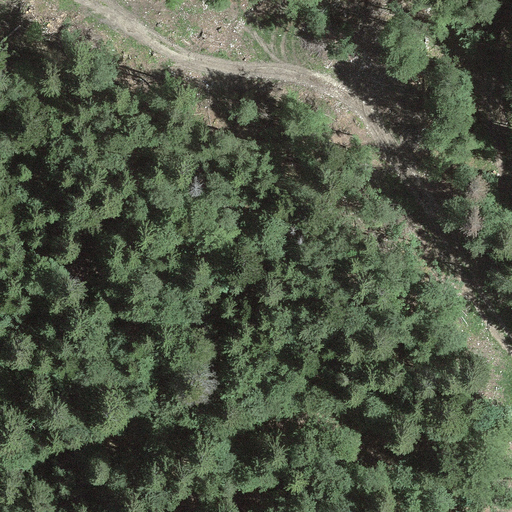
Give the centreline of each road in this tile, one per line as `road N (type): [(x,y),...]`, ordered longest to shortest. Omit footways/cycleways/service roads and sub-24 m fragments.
road 1 (track): [(511,345),(379,121),(350,97),(286,72),(183,57),(88,0)]
road 2 (track): [(511,176),(498,105),(511,25)]
